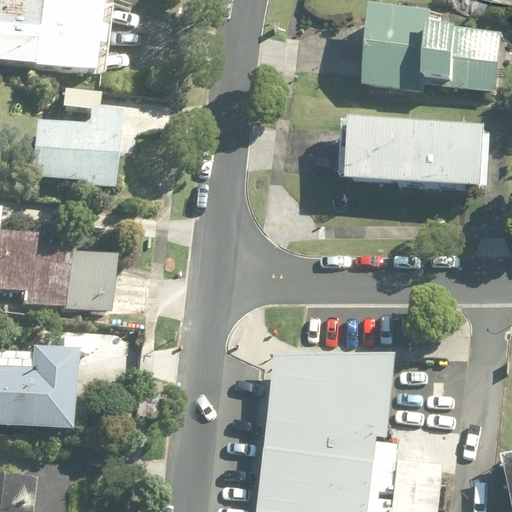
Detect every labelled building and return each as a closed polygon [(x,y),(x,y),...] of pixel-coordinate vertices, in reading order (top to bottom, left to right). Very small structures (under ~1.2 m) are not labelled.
[(116,5),(72,0),(0,0),(0,66),(107,79),(116,5)] [(438,18),(376,13),(369,95),(431,100),(431,94),(502,100),(507,42),(436,36),(438,18)] [(91,118),(89,135),(38,129),(32,182),(85,188),(84,193),(113,196),(121,121),(91,118)] [(495,137),(351,127),(346,189),(491,199),(495,137)] [(0,218),(0,296),(26,299),(25,307),(67,312),(66,316),(109,321),(115,267),(74,262),(75,257),(34,252),(36,241),(0,237),(0,218)] [(0,432),(69,440),(76,363),(29,358),(28,377),(0,374),(0,432)] [(375,511),(402,363),(279,363),(265,511),(375,511)] [(0,511),(32,511),(35,492),(0,487),(0,511)]
